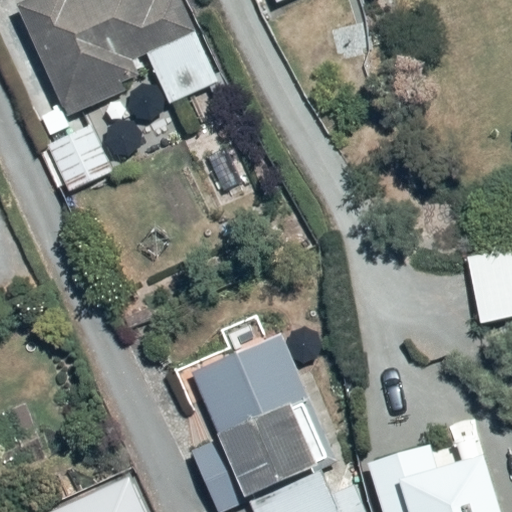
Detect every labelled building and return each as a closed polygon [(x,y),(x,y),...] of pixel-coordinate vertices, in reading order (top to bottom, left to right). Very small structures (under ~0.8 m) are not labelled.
[(25,0),(79,117),(87,114),(91,124),(51,142),(76,198),(150,164),(138,136),(161,126),(138,76),(158,67),(178,109),(229,85),(189,0),(25,0)] [(511,241),(470,254),(493,331),(511,324),(511,241)] [(284,336),(201,375),(229,433),(196,448),(225,511),(233,511),(256,502),(260,511),(339,511),(327,485),(320,469),(342,459),(284,336)] [(380,486),(408,481),(409,489),(414,511),(511,511),(498,459),(448,471),(441,435),(373,448),(380,486)] [(151,511),(135,476),(51,511),(151,511)]
